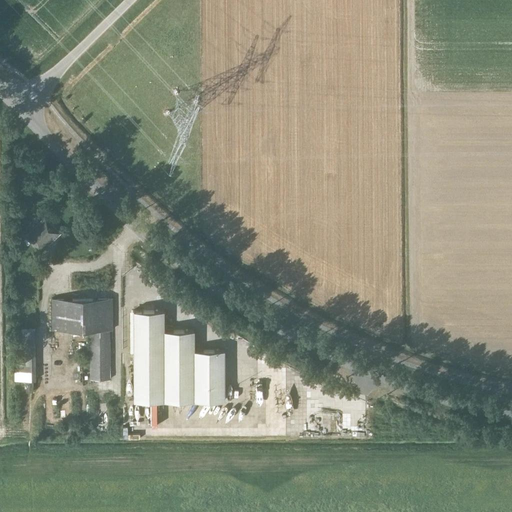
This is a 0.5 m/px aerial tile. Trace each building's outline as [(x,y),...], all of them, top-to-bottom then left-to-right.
[(40,250),(59,232),(49,222),(41,229),(37,224),(26,236),(40,250)] [(63,245),(58,250),(63,255),(68,250),(63,245)] [(29,278),(40,278),(40,261),(29,261),(29,278)] [(81,339),(89,339),(89,379),(110,379),(109,329),(112,329),(112,298),(52,299),(52,329),(81,329),(81,339)] [(133,310),(133,400),(224,400),(224,349),(194,349),(193,329),(163,330),(163,310),(133,310)] [(35,329),(14,329),(15,380),(35,380),(35,329)]
